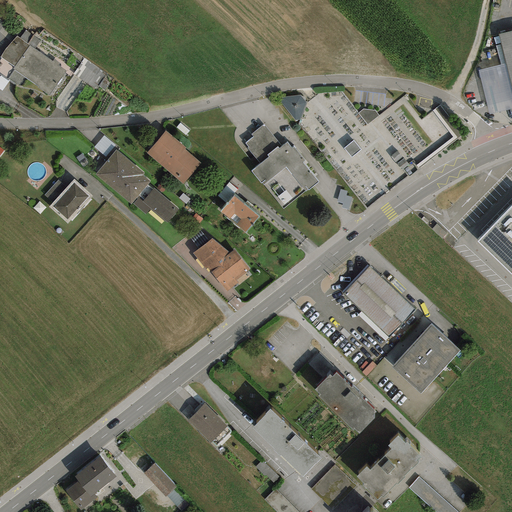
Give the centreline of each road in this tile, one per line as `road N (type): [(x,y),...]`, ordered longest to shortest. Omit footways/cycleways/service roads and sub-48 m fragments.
road 1 (secondary): [(499,147),(408,196),(6,511)]
road 2 (unclassified): [(0,122),(163,116),(306,81),(366,81),(451,100),(499,147)]
